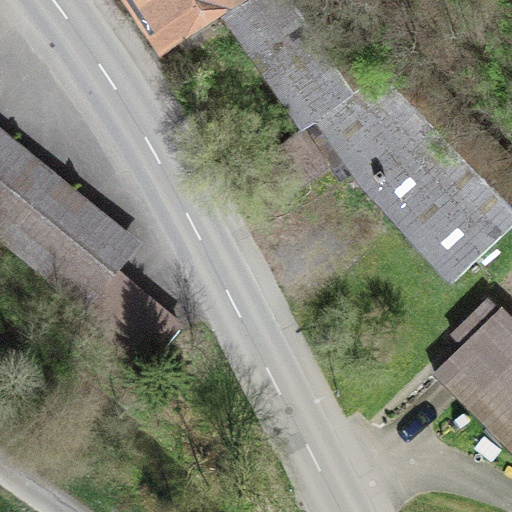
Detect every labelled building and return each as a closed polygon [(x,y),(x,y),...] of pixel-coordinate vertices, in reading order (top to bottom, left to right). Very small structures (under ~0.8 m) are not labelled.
[(129,0),(158,45),(215,8),(227,0),(129,0)] [(227,0),(215,8),(299,131),(269,155),(293,186),(337,152),(363,188),(450,284),(511,224),(511,176),(399,57),(380,75),(328,0),(227,0)] [(0,238),(84,307),(109,276),(133,247),(0,137),(0,238)] [(84,307),(79,313),(148,368),(178,332),(109,276),(84,307)] [(511,442),(511,337),(481,306),(449,337),(461,349),(441,369),(511,442)]
